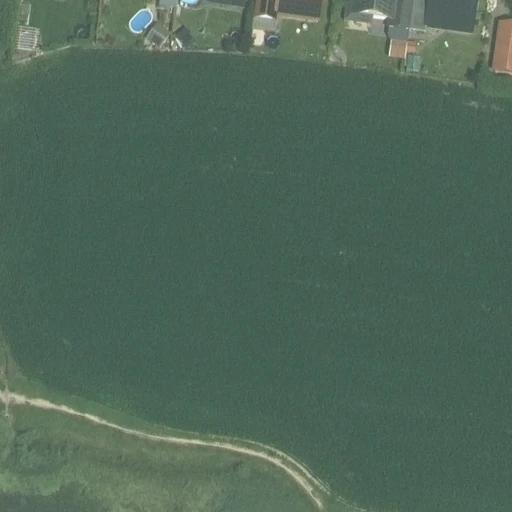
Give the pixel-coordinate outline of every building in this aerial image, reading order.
[(276,0),(256,0),(255,22),(275,24),(276,0)] [(351,0),(349,21),(387,27),(390,0),(351,0)] [(405,0),(390,0),(387,27),(387,31),(401,33),(405,0)] [(424,0),(405,0),(401,33),(420,35),(421,25),(424,0)] [(424,0),(421,25),(471,32),(475,0),(424,0)] [(511,31),(498,29),(491,75),(511,78),(511,31)]
